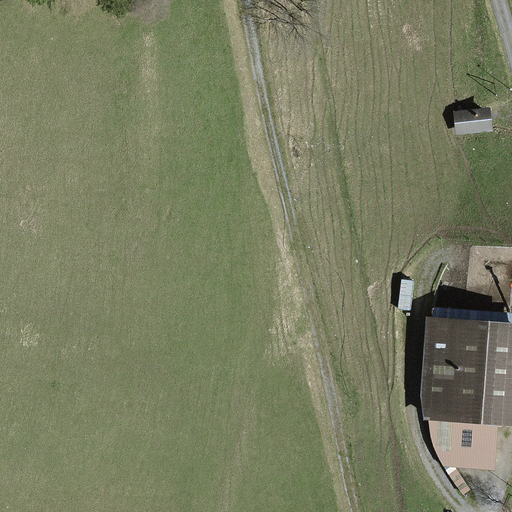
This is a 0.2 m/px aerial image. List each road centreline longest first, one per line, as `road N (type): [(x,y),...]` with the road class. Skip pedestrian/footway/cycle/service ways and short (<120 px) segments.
road 1 (track): [(242,0),(355,511)]
road 2 (track): [(505,254),(440,259),(424,287),(416,337),(415,415),(423,443),(468,511)]
